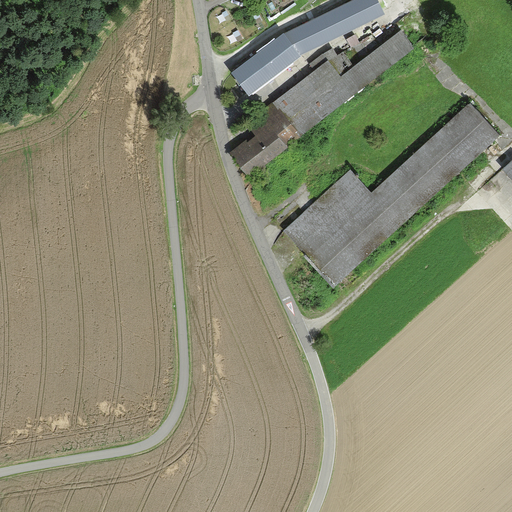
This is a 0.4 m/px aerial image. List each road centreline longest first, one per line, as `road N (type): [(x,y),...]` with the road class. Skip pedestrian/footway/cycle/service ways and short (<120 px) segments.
road 1 (track): [(0,473),(152,441),(176,411),(181,323),(169,140),(180,120),(211,98)]
road 2 (residential): [(309,349),(229,166),(197,0)]
road 3 (unclassified): [(310,511),(329,439),(309,349)]
